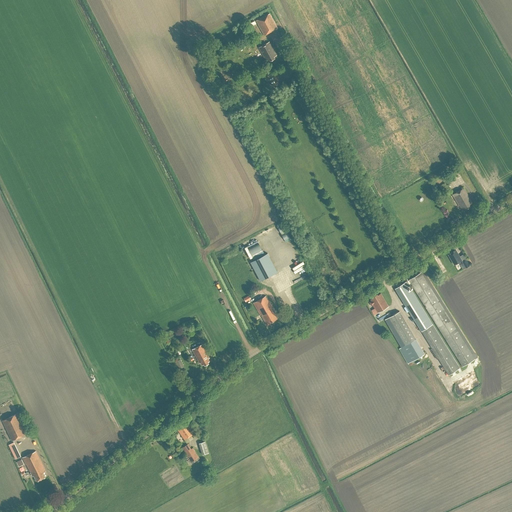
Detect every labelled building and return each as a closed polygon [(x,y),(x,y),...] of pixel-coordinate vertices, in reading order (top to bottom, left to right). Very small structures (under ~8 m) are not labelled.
[(269,13),(256,20),(264,36),(277,28),(269,13)] [(269,42),(259,47),(267,62),(274,58),(273,57),(276,55),(269,42)] [(445,183),(441,185),(446,194),(451,191),(448,184),(446,185),(445,183)] [(469,205),(472,203),(464,188),(452,195),(458,206),(459,205),(462,211),(470,206),(469,205)] [(283,224),(278,226),(281,234),(286,231),(283,224)] [(262,231),(265,236),(275,231),(273,226),(262,231)] [(285,242),(291,239),(288,233),(286,234),(285,232),(282,234),(285,242)] [(258,241),(245,247),(250,257),(263,251),(258,241)] [(455,250),(448,254),(454,264),(461,260),(455,250)] [(277,272),(267,253),(250,262),(260,281),(277,272)] [(461,261),(465,268),(470,265),(466,259),(461,261)] [(409,286),(408,284),(410,283),(446,340),(462,367),(475,359),(477,357),(475,353),(423,271),(421,272),(408,280),(403,283),(395,288),(421,331),(432,348),(448,375),(457,369),(460,368),(412,290),(409,291),(407,287),(409,286)] [(371,301),(369,302),(371,305),(372,305),(377,313),(388,306),(381,293),(377,295),(377,294),(372,297),(373,298),(370,299),(371,301)] [(271,322),(279,317),(266,296),(253,303),(261,316),(262,316),(266,324),(267,325),(271,323),(271,322)] [(424,353),(399,311),(385,319),(401,347),(399,348),(408,363),(424,353)] [(209,361),(208,358),(209,358),(202,344),(192,349),(199,363),(201,363),(202,365),(204,364),(205,365),(208,363),(208,362),(209,361)] [(184,367),(180,359),(175,361),(179,369),(184,367)] [(17,413),(2,421),(11,440),(27,433),(17,413)] [(176,427),(178,429),(177,430),(185,440),(194,433),(186,422),(184,424),(183,422),(176,427)] [(205,441),(199,443),(202,455),(209,453),(205,441)] [(14,442),(8,445),(16,459),(21,456),(14,442)] [(182,448),(191,462),(199,457),(193,448),(191,449),(188,444),(182,448)] [(43,472),(46,471),(36,451),(22,457),(29,470),(30,472),(31,472),(33,476),(34,475),(37,481),(45,477),(43,472)]
